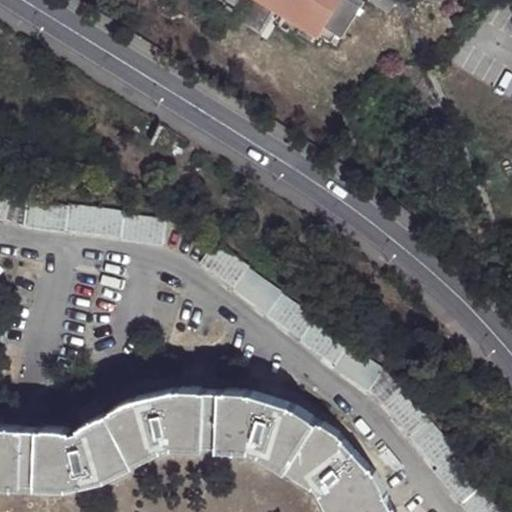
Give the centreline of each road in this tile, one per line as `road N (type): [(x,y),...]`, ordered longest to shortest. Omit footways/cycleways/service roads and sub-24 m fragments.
road 1 (tertiary): [(511,355),(376,224),(16,0)]
road 2 (residential): [(0,235),(148,261),(197,283),(364,412),(445,511)]
